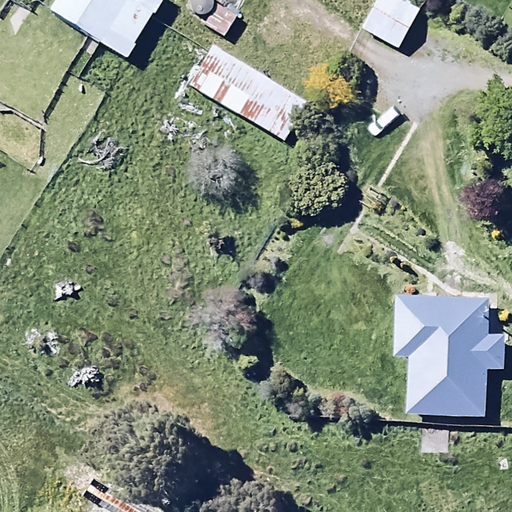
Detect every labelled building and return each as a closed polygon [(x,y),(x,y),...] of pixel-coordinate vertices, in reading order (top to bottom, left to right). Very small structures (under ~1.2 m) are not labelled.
[(118,3),(113,0),(52,0),(30,43),(106,85),(131,40),(134,42),(145,21),(117,5),(118,3)] [(362,15),(340,54),(377,74),(399,35),(389,29),(393,21),(385,17),(380,25),(362,15)] [(196,26),(182,49),(202,62),(217,39),(196,26)] [(188,72),(166,111),(266,168),(288,129),(282,125),(288,114),(273,105),(266,116),(188,72)] [(470,325),(374,320),(368,384),(388,385),(384,439),(465,444),(468,395),(482,396),(485,359),(468,358),(470,325)]
